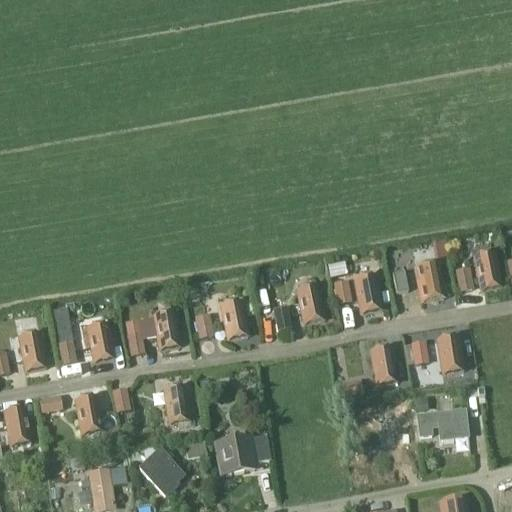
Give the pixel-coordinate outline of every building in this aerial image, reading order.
[(480,295),(501,291),(495,258),(474,262),(480,295)] [(423,306),(443,302),(437,269),(416,273),(423,306)] [(460,295),(472,293),(468,274),(456,276),(460,295)] [(396,297),(408,295),(404,275),(392,278),(396,297)] [(352,284),(359,320),(383,315),(376,279),(352,284)] [(262,280),(253,281),(255,290),(263,288),(262,280)] [(351,306),(347,285),(333,287),(337,309),(351,306)] [(303,329),(324,325),(317,291),(297,296),(303,329)] [(227,344),(248,340),(241,307),(220,311),(227,344)] [(278,334),(290,332),(286,312),(274,314),(278,334)] [(159,355),(180,351),(174,317),(153,321),(159,355)] [(200,342),(212,340),(208,320),(196,322),(200,342)] [(138,325),(125,327),(128,340),(131,360),(143,357),(140,337),(138,325)] [(93,367),(114,363),(108,330),(87,334),(93,367)] [(25,376),(46,372),(39,339),(19,343),(25,376)] [(442,379),(463,375),(458,342),(437,345),(442,379)] [(63,369),(75,367),(71,347),(59,349),(63,369)] [(424,347),(411,349),(415,369),(427,367),(424,347)] [(376,390),(397,386),(391,353),(370,356),(376,390)] [(0,379),(8,378),(5,358),(0,358),(0,379)] [(342,402),(365,398),(362,387),(340,391),(342,402)] [(169,429),(190,426),(184,392),(163,395),(169,429)] [(119,418),(131,415),(127,395),(115,398),(119,418)] [(41,417),(61,413),(59,401),(39,405),(41,417)] [(81,439),(102,435),(96,402),(75,406),(81,439)] [(399,429),(409,427),(405,412),(395,415),(399,429)] [(10,451),(31,447),(25,414),(4,417),(10,451)] [(465,416),(416,420),(418,442),(431,440),(430,429),(438,428),(440,445),(467,442),(465,416)] [(367,453),(395,447),(392,429),(363,434),(367,453)] [(290,435),(294,464),(325,460),(320,430),(290,435)] [(265,440),(253,443),(257,467),(270,465),(265,440)] [(222,479),(254,473),(249,443),(217,449),(222,479)] [(203,447),(185,450),(187,460),(205,457),(203,447)] [(159,454),(138,473),(164,502),(178,489),(177,488),(184,481),(172,468),(163,459),(159,454)] [(144,455),(129,457),(131,468),(146,466),(144,455)] [(114,456),(101,458),(102,469),(116,467),(114,456)] [(89,485),(80,486),(81,493),(89,492),(92,511),(103,511),(112,511),(110,491),(124,489),(122,472),(87,477),(89,485)] [(1,477),(4,491),(19,488),(16,474),(1,477)] [(511,486),(502,488),(506,511),(511,510),(511,486)] [(21,511),(43,511),(41,488),(19,490),(21,511)] [(468,511),(467,503),(438,507),(438,511),(468,511)]
